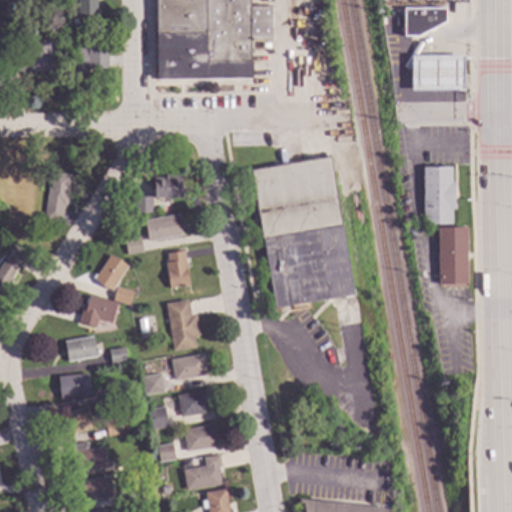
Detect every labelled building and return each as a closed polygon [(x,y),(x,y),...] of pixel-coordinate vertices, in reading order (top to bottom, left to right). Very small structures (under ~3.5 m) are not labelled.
[(94,0),(95,18),(76,18),(75,0),(94,0)] [(247,0),(248,7),(270,6),(270,40),(247,41),(247,60),(252,60),(252,81),(156,82),(154,0),(247,0)] [(416,37),(402,38),(402,9),(443,9),(444,23),(416,37)] [(49,73),(4,73),(4,56),(19,55),(19,52),(23,52),(23,40),(49,40),(49,73)] [(86,50),(106,50),(106,71),(74,71),(74,41),(86,41),(86,50)] [(462,92),(409,92),(409,57),(462,58),(462,92)] [(351,297),(272,310),(249,172),(328,159),(351,297)] [(450,184),(453,184),(453,189),(452,189),(452,205),(454,205),(454,211),(450,211),(450,226),(421,226),(421,169),(449,169),(450,184)] [(180,200),(153,200),(153,180),(164,180),(164,173),(180,173),(180,200)] [(68,178),(64,207),(61,206),(59,223),(42,221),(49,175),(68,178)] [(150,199),(150,215),(132,215),(132,199),(150,199)] [(179,238),(145,243),(142,222),(176,216),(179,238)] [(465,286),(436,287),(436,230),(464,229),(465,286)] [(140,254),(125,257),(122,241),(137,238),(140,254)] [(27,257),(17,271),(15,270),(8,282),(10,283),(0,298),(0,266),(11,247),(27,257)] [(187,287),(167,291),(163,265),(166,264),(165,256),(182,253),(187,287)] [(125,269),(109,292),(92,281),(108,257),(125,269)] [(130,294),(127,307),(111,302),(115,289),(130,294)] [(115,306),(110,325),(95,321),(93,329),(77,325),(82,306),(85,307),(87,298),(115,306)] [(188,318),(193,317),(197,338),(192,338),(193,349),(171,353),(163,306),(185,302),(188,318)] [(93,358),(66,363),(63,343),(90,338),(93,358)] [(125,364),(109,366),(106,352),(122,349),(125,364)] [(204,376),(172,382),(168,361),(200,356),(204,376)] [(88,398),(58,401),(56,379),(86,376),(88,398)] [(161,394),(143,397),(140,379),(158,376),(161,394)] [(126,399),(109,402),(106,386),(123,383),(126,399)] [(210,405),(209,406),(210,413),(178,419),(174,397),(207,392),(210,405)] [(91,429),(62,438),(56,418),(84,409),(91,429)] [(165,428),(149,431),(146,412),(162,409),(165,428)] [(121,435),(105,438),(102,423),(118,420),(121,435)] [(215,448),(184,453),(180,432),(212,427),(215,448)] [(86,452),(100,450),(103,469),(75,473),(72,456),(68,456),(67,447),(85,445),(86,452)] [(173,461),(157,464),(155,448),(170,446),(173,461)] [(219,468),(216,468),(219,486),(184,492),(181,472),(203,468),(201,460),(217,457),(219,468)] [(200,466),(193,467),(192,460),(199,459),(200,466)] [(111,498),(82,503),(79,483),(107,478),(111,498)] [(156,499),(140,502),(138,490),(154,487),(156,499)] [(168,494),(161,496),(159,488),(167,487),(168,494)] [(226,511),(205,511),(203,495),(223,492),(226,511)] [(390,510),(389,511),(299,511),(297,501),(390,510)]
